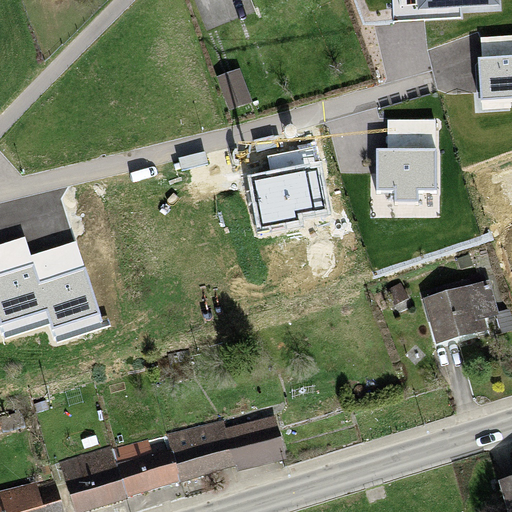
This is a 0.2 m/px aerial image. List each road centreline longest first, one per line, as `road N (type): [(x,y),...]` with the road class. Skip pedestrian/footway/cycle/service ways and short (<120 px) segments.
road 1 (secondary): [(228,511),(511,424)]
road 2 (residential): [(0,123),(121,0)]
